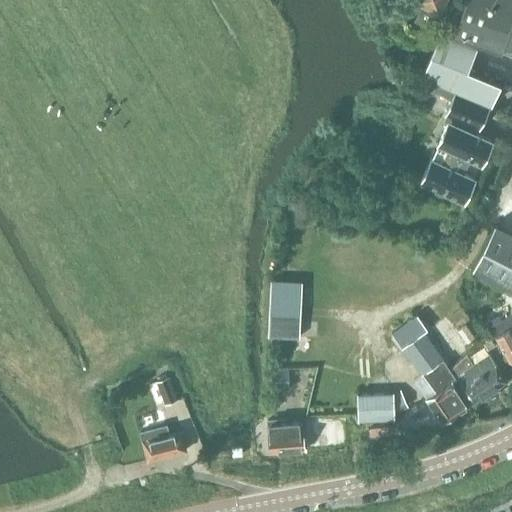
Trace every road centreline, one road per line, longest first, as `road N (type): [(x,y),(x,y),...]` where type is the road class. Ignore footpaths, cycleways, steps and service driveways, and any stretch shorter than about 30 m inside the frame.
road 1 (tertiary): [(511,435),(396,477),(217,511)]
road 2 (tertiary): [(357,469),(435,453),(492,427),(393,461)]
